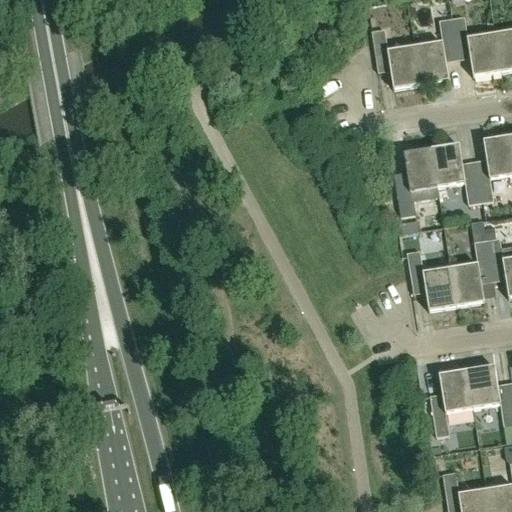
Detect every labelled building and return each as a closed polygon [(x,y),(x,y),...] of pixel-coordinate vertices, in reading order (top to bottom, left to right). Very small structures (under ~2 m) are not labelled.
[(474,82),(502,77),(496,39),(468,43),(465,22),(453,24),(458,59),(470,57),(474,82)] [(444,47),(416,52),(422,90),(450,86),(446,61),(458,59),(453,24),(440,26),(444,47)] [(395,94),(422,90),(416,52),(389,56),(385,35),(373,37),(378,71),(391,69),(395,94)] [(511,36),(496,39),(502,77),(511,75),(511,36)] [(476,172),(482,207),(494,205),(491,184),(511,180),(511,141),(485,145),(489,170),(476,172)] [(460,149),(433,154),(439,192),(466,188),(469,209),(482,207),(476,172),(464,174),(460,149)] [(411,196),(439,192),(433,154),(405,158),(409,183),(397,185),(402,220),(415,218),(411,196)] [(448,231),(434,232),(435,247),(449,246),(448,231)] [(511,302),(511,263),(504,264),(501,243),(488,245),(493,280),(505,278),(509,303),(511,302)] [(479,268),(451,273),(458,311),(485,307),(481,282),(493,280),(488,245),(475,247),(479,268)] [(458,311),(451,273),(424,277),(421,256),(408,258),(414,293),(426,291),(430,316),(458,311)] [(495,371),(468,375),(474,413),(501,409),(504,430),(511,429),(511,397),(511,394),(499,396),(495,371)] [(432,406),(437,441),(450,439),(446,417),(474,413),(468,375),(440,379),(444,404),(432,406)] [(511,511),(511,468),(511,477),(511,490),(487,494),(489,511),(511,511)] [(489,511),(487,494),(459,498),(456,477),(444,479),(448,511),(489,511)]
